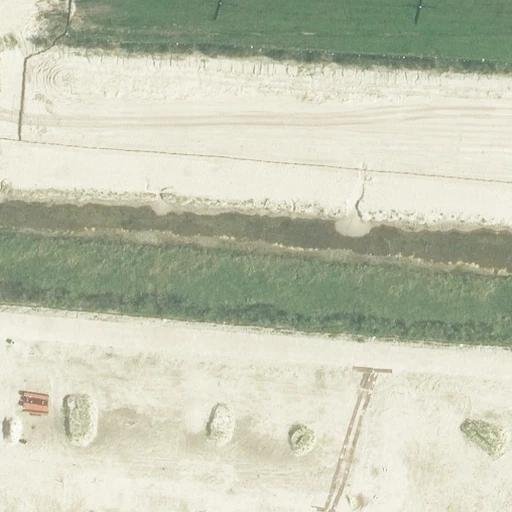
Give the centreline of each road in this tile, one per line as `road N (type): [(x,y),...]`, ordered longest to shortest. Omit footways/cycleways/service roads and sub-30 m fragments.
road 1 (residential): [(0,112),(511,128)]
road 2 (tertiary): [(380,360),(0,330)]
road 3 (residential): [(380,360),(363,511)]
road 4 (tertiary): [(511,373),(380,360)]
